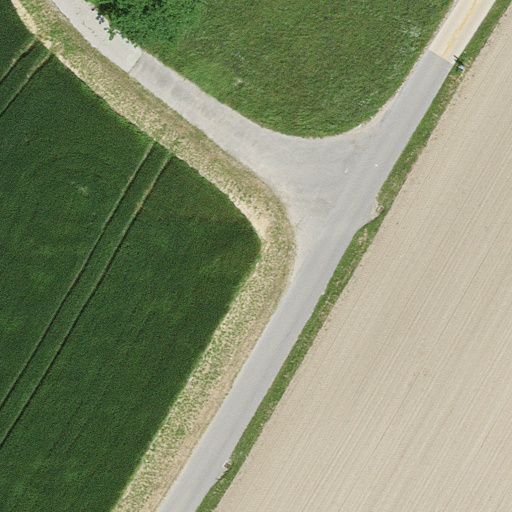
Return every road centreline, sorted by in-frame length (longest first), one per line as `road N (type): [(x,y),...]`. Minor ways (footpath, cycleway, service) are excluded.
road 1 (unclassified): [(177,511),(354,205),(487,0)]
road 2 (track): [(354,205),(221,124),(99,34),(69,0)]
